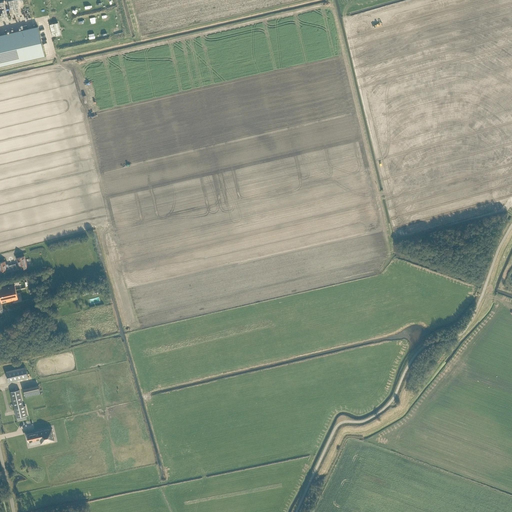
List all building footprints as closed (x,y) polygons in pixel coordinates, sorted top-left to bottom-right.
[(58,23),(50,24),(52,36),(56,35),(56,36),(60,35),(58,23)] [(0,65),(45,55),(38,26),(0,34),(0,65)] [(19,260),(18,260),(19,265),(22,264),(22,265),(23,265),(24,268),(27,267),(26,263),(24,256),(18,258),(19,260)] [(1,303),(18,299),(15,284),(0,287),(0,300),(1,303)] [(25,367),(6,371),(8,382),(28,377),(25,367)] [(25,397),(40,393),(38,385),(23,389),(25,397)] [(19,389),(10,391),(16,418),(27,415),(25,406),(23,406),(19,389)] [(48,429),(38,431),(40,439),(41,444),(55,440),(52,429),(48,429)] [(38,431),(27,434),(28,442),(40,439),(38,431)]
